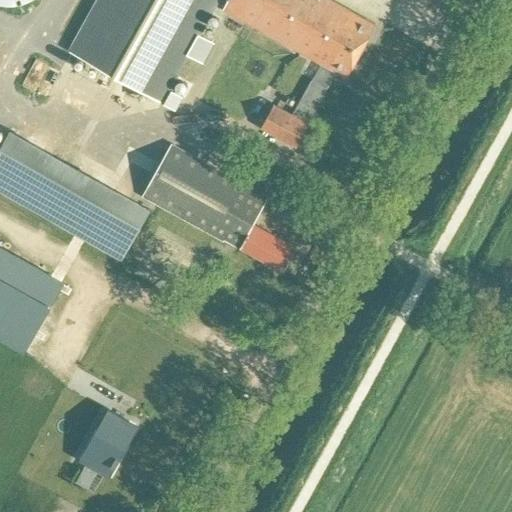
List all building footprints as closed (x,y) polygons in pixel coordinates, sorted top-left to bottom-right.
[(99,0),(71,53),(162,104),(170,90),(189,56),(204,64),(215,44),(201,35),(220,0),(230,0),(225,10),(348,78),(377,26),(329,0),(320,0),(320,1),(318,0),(99,0)] [(311,124),(310,123),(329,90),(313,80),(294,114),(275,104),(262,129),(297,148),(311,124)] [(170,90),(162,104),(175,111),(182,97),(170,90)] [(151,212),(11,132),(0,151),(0,191),(123,262),(151,212)] [(269,198),(191,155),(173,145),(145,195),(285,273),(298,248),(254,224),(269,198)] [(0,335),(22,348),(58,284),(0,250),(0,335)] [(167,286),(172,274),(145,261),(139,273),(167,286)] [(135,346),(148,323),(136,317),(124,340),(135,346)] [(80,460),(79,461),(110,478),(111,477),(128,446),(139,426),(108,409),(95,432),(80,460)]
